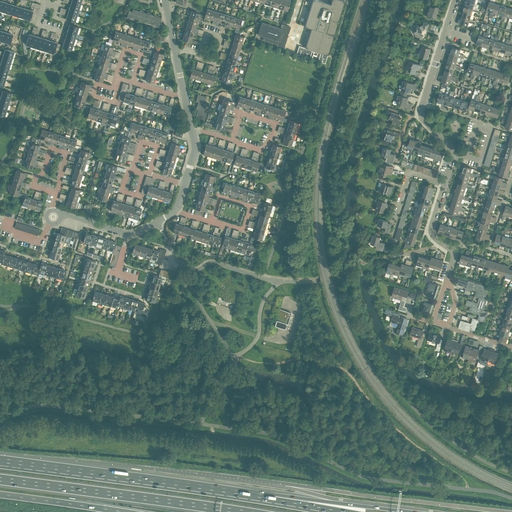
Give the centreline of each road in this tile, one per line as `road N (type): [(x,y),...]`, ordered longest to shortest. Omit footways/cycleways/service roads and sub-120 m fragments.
road 1 (motorway): [(269,497),(0,460)]
road 2 (motorway): [(0,479),(241,511)]
road 3 (motorway): [(410,511),(269,497)]
road 4 (unknown): [(209,321),(285,338),(299,308),(286,301)]
road 5 (motorway): [(0,494),(123,511)]
road 6 (residential): [(231,141),(240,113),(275,124),(263,150),(237,143)]
